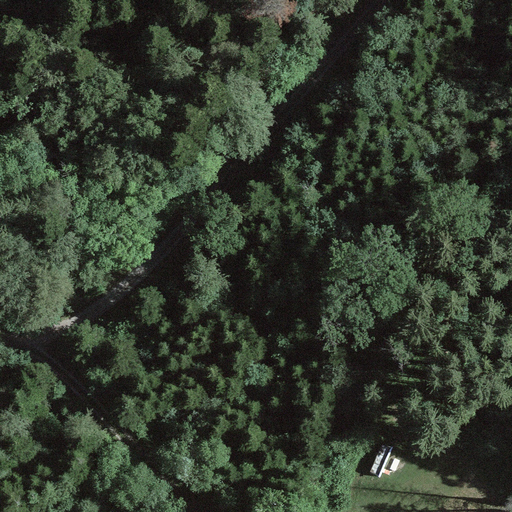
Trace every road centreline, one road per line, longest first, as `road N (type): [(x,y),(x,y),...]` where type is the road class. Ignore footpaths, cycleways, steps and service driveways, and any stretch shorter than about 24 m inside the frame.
road 1 (track): [(0,333),(59,328),(102,306),(190,221),(378,0)]
road 2 (track): [(31,334),(195,511)]
